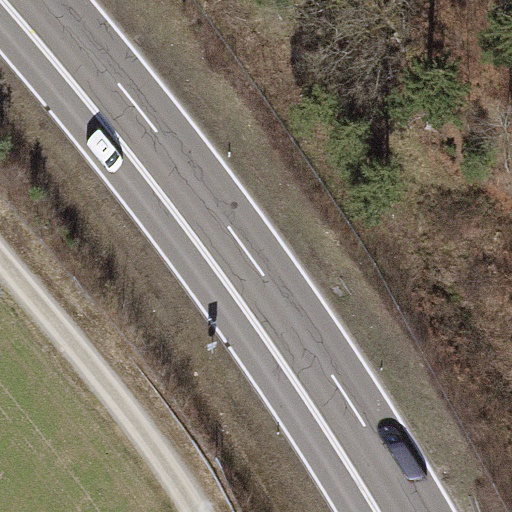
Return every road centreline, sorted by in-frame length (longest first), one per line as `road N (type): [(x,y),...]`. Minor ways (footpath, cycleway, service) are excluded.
road 1 (trunk): [(415,511),(293,318),(43,0)]
road 2 (trunk): [(0,23),(241,329)]
road 3 (track): [(192,511),(0,258)]
road 4 (trunk): [(241,329),(356,511)]
